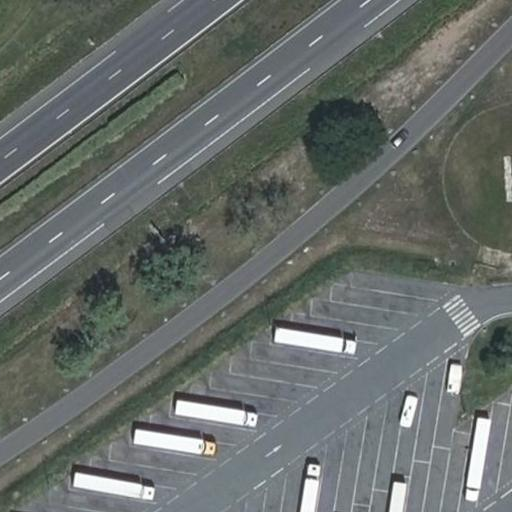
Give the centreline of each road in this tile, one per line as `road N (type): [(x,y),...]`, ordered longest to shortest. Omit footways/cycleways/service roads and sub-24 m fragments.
road 1 (motorway): [(0,284),(372,0)]
road 2 (motorway): [(216,0),(0,160)]
